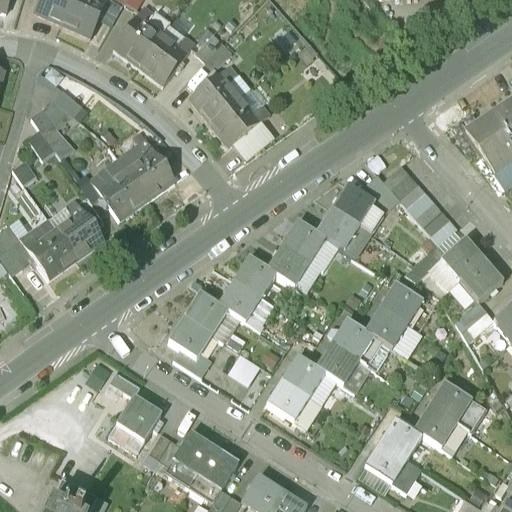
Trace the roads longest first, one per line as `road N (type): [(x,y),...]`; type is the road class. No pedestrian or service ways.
road 1 (residential): [(82,327),(368,511)]
road 2 (residential): [(232,216),(185,156),(126,104),(37,53)]
road 3 (tertiary): [(232,216),(393,109)]
road 4 (tertiary): [(82,327),(232,216)]
road 5 (residential): [(511,251),(393,109)]
road 6 (tertiary): [(393,109),(511,28)]
road 7 (residential): [(37,53),(0,183)]
